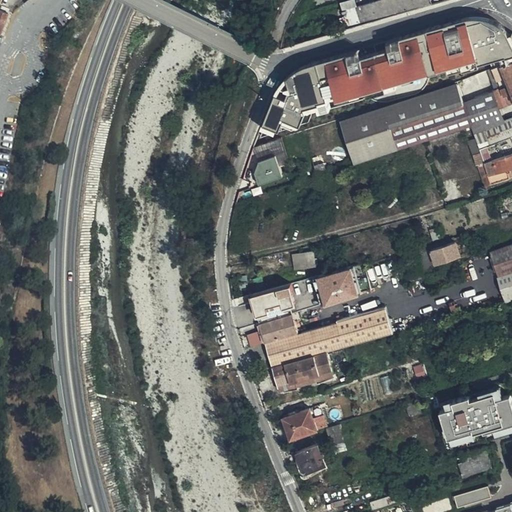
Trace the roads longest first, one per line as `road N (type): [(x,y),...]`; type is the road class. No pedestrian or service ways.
road 1 (primary): [(117,0),(77,112),(56,224),(60,359),(92,511)]
road 2 (primary): [(104,511),(72,359),(70,234),(88,115),(129,0)]
road 3 (residential): [(276,59),(230,193),(221,269),(232,327),(304,511)]
road 4 (tertiary): [(466,4),(276,59)]
road 5 (tertiary): [(276,59),(146,0)]
